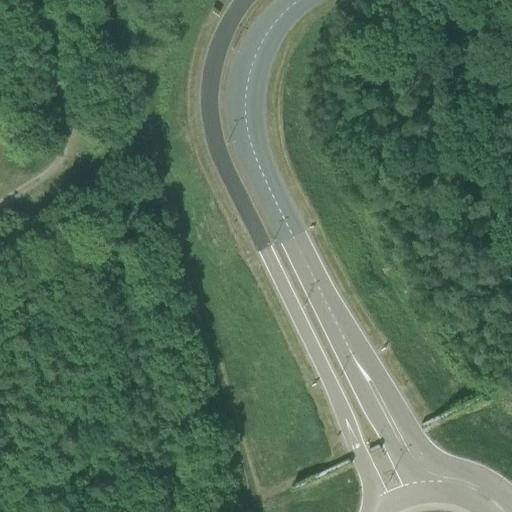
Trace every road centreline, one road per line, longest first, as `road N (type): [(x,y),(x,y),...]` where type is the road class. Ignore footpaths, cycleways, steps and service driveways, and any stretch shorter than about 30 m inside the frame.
road 1 (tertiary): [(249,0),(213,56),(206,105),(214,151),(334,399),(373,511)]
road 2 (tertiary): [(352,361),(265,186),(257,138),(259,70),(307,0)]
road 3 (tertiary): [(511,500),(492,483),(421,454),(380,380),(352,361)]
road 4 (track): [(93,194),(35,0)]
road 5 (tertiary): [(426,496),(352,361)]
